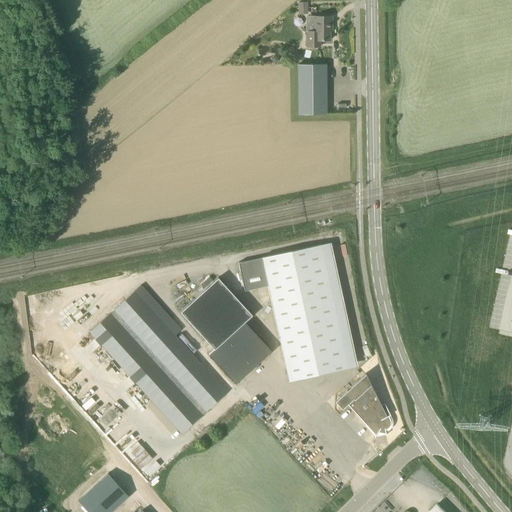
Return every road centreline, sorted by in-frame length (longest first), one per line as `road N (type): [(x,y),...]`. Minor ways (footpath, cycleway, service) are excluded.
road 1 (secondary): [(432,434),(383,308),(371,0)]
road 2 (unknown): [(365,497),(268,376),(259,373),(232,397)]
